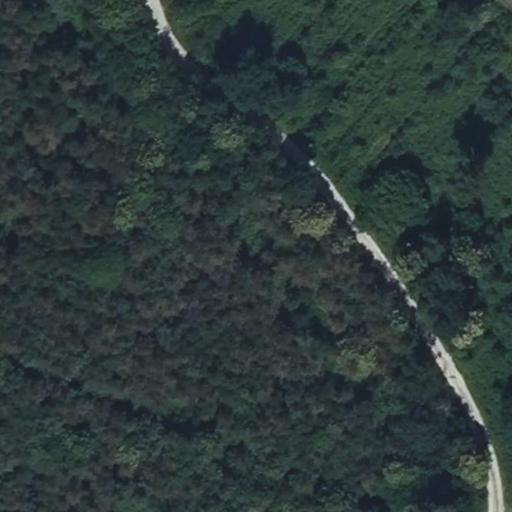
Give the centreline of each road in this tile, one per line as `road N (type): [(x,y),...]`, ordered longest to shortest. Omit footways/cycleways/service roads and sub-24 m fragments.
road 1 (track): [(504,511),(433,331),(281,140),(165,44),(148,0)]
road 2 (track): [(393,511),(169,414),(0,357)]
